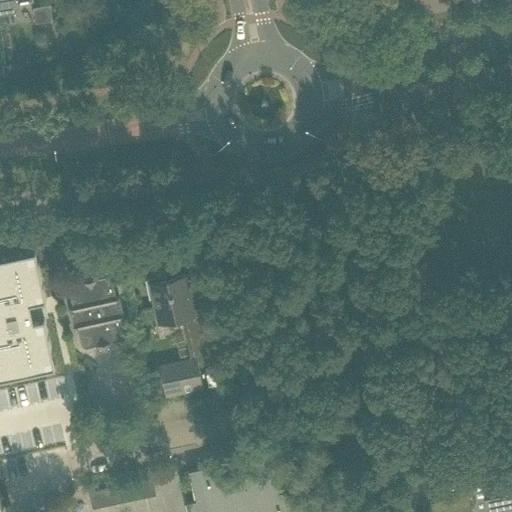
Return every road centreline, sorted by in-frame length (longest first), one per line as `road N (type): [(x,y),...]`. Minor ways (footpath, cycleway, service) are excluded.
road 1 (residential): [(30,511),(62,463),(242,420)]
road 2 (tertiary): [(511,35),(306,79)]
road 3 (tertiary): [(312,119),(511,72)]
road 4 (tertiary): [(0,143),(123,132)]
